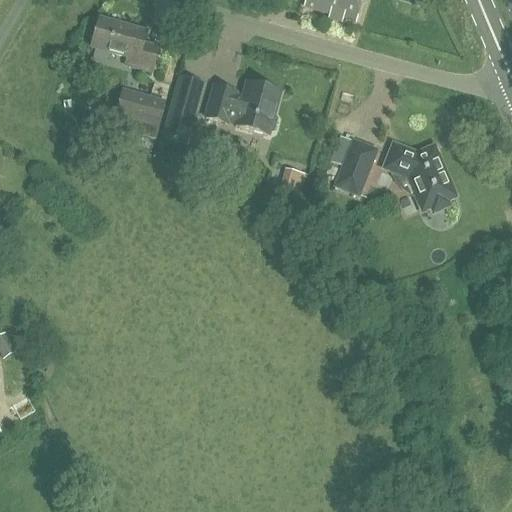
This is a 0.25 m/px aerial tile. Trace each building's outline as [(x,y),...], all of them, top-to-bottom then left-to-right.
[(361,0),(306,0),(304,8),(330,16),(329,20),(340,23),(341,19),(355,23),(361,0)] [(385,31),(413,35),(415,21),(375,15),(371,41),(359,40),(357,50),(382,53),(385,31)] [(152,72),(159,47),(144,43),(147,32),(100,19),(92,49),(128,59),(126,65),(152,72)] [(204,84),(178,77),(161,137),(187,144),(204,84)] [(272,134),(275,133),(278,120),(277,118),(274,117),(281,94),(249,85),(245,99),(236,97),(237,94),(215,88),(207,119),(228,125),(229,123),(237,125),(237,127),(269,136),(270,133),(272,134)] [(145,126),(153,98),(123,89),(114,118),(145,126)] [(85,113),(80,130),(105,137),(109,120),(85,113)] [(377,152),(354,143),(336,188),(360,197),(377,152)] [(395,146),(386,169),(409,179),(423,212),(432,208),(434,213),(449,207),(447,202),(456,198),(435,148),(418,156),(395,146)] [(299,167),(288,176),(298,188),(309,179),(299,167)] [(0,356),(1,358),(13,353),(5,334),(0,336),(0,356)]
